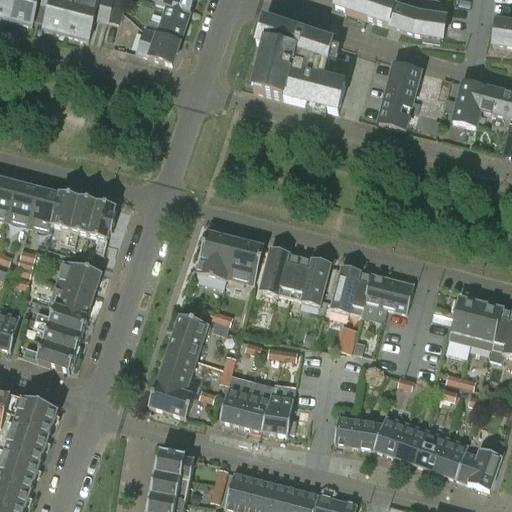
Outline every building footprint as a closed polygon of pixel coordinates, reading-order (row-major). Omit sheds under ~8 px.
[(0,0),(0,22),(10,25),(16,0),(0,0)] [(16,0),(10,25),(32,31),(38,9),(37,9),(38,0),(16,0)] [(38,0),(37,9),(38,9),(50,12),(44,34),(66,40),(76,1),(72,0),(38,0)] [(99,0),(97,6),(76,1),(66,40),(89,46),(94,24),(107,27),(108,26),(111,14),(114,3),(114,0),(99,0)] [(156,0),(155,7),(156,7),(190,18),(195,0),(156,0)] [(443,44),(446,23),(418,19),(407,16),(388,9),(391,0),(339,0),(335,14),(413,40),(443,44)] [(448,8),(447,8),(423,0),(412,0),(407,16),(418,19),(446,23),(448,8)] [(114,3),(111,14),(123,17),(126,6),(114,3)] [(150,24),(145,36),(158,40),(157,41),(180,48),(190,18),(156,7),(150,24)] [(120,29),(123,17),(111,14),(108,26),(120,29)] [(511,53),(511,22),(511,29),(496,27),(492,51),(511,53)] [(334,48),(264,25),(257,48),(265,50),(254,96),(338,118),(346,90),(324,85),(334,48)] [(172,70),(180,48),(157,41),(158,40),(145,36),(137,58),(172,70)] [(395,69),(379,129),(405,136),(421,76),(395,69)] [(455,118),(453,127),(477,133),(482,116),(488,93),(463,87),(458,107),(455,118)] [(511,123),(511,99),(488,93),(482,116),(511,123)] [(0,224),(6,226),(16,188),(0,183),(0,224)] [(6,226),(29,232),(39,193),(16,188),(6,226)] [(52,238),(54,232),(62,198),(60,198),(60,199),(39,193),(29,232),(52,238)] [(59,248),(67,250),(79,203),(62,198),(54,232),(63,234),(59,248)] [(97,207),(79,203),(67,250),(75,253),(79,238),(89,241),(97,207)] [(116,212),(97,207),(89,241),(99,244),(95,258),(104,260),(116,212)] [(226,286),(227,283),(226,282),(236,244),(207,236),(200,262),(201,263),(197,278),(226,286)] [(236,244),(226,282),(227,283),(255,290),(265,251),(236,244)] [(271,253),(260,296),(278,301),(279,300),(290,303),(301,262),(289,259),(289,258),(271,253)] [(21,263),(35,267),(37,259),(23,255),(21,263)] [(0,266),(9,270),(12,262),(0,257),(0,266)] [(312,265),(301,262),(290,303),(302,306),(301,307),(320,312),(331,269),(312,264),(312,265)] [(19,270),(33,274),(35,267),(21,263),(19,270)] [(102,278),(64,265),(56,288),(94,300),(102,278)] [(19,270),(17,279),(31,282),(33,274),(19,270)] [(362,321),(365,308),(364,308),(372,279),(371,279),(371,280),(360,278),(360,276),(342,271),(331,315),(349,319),(350,318),(362,321)] [(364,308),(365,308),(407,319),(414,290),(372,279),(364,308)] [(15,282),(13,290),(27,294),(29,285),(15,282)] [(56,288),(49,311),(55,313),(55,312),(87,322),(94,300),(56,288)] [(470,349),(481,307),(459,302),(458,306),(455,305),(452,316),(456,317),(449,344),(470,349)] [(502,313),(481,307),(470,349),(492,355),(502,313)] [(38,317),(35,325),(82,340),(88,322),(87,322),(55,312),(55,313),(52,321),(38,317)] [(216,326),(219,317),(203,312),(201,321),(216,326)] [(511,361),(511,316),(503,314),(503,313),(502,313),(492,355),(489,365),(501,367),(503,359),(511,361)] [(0,315),(0,353),(11,356),(20,321),(0,315)] [(219,317),(216,326),(218,326),(228,330),(230,330),(233,322),(219,317)] [(180,320),(169,355),(197,364),(209,330),(180,320)] [(43,347),(76,358),(82,340),(35,325),(33,333),(47,337),(43,347)] [(306,337),(303,349),(313,352),(316,340),(306,337)] [(351,358),(354,346),(339,342),(336,354),(351,358)] [(76,358),(43,347),(40,357),(26,352),(23,361),(70,377),(76,358)] [(262,352),(248,347),(245,355),(259,360),(262,352)] [(353,360),(363,361),(366,349),(357,347),(353,360)] [(268,362),(283,364),(285,356),(269,353),(268,362)] [(169,355),(158,388),(186,397),(197,364),(169,355)] [(297,357),(285,356),(283,364),(296,366),(297,357)] [(227,360),(223,374),(232,377),(236,363),(227,360)] [(229,390),(232,377),(223,374),(219,388),(229,390)] [(446,387),(459,391),(462,382),(448,379),(446,387)] [(414,386),(400,382),(398,391),(412,394),(414,386)] [(475,386),(462,382),(459,391),(473,394),(475,386)] [(251,396),(241,431),(261,437),(271,401),(274,391),(253,386),(251,396)] [(186,397),(158,388),(157,387),(149,411),(186,424),(194,400),(186,397)] [(219,426),(241,431),(251,396),(229,390),(219,426)] [(426,398),(440,402),(443,394),(428,390),(426,398)] [(216,399),(202,394),(199,404),(213,408),(216,399)] [(457,397),(443,394),(440,402),(454,406),(457,397)] [(0,437),(12,441),(0,475),(0,511),(25,511),(31,498),(30,498),(33,487),(34,488),(40,471),(39,470),(43,460),(49,443),(48,443),(52,433),(53,433),(58,417),(41,410),(23,405),(23,406),(0,399),(0,437)] [(271,401),(261,437),(288,441),(289,437),(294,438),(296,425),(291,425),(294,404),(271,401)] [(484,404),(470,401),(468,409),(482,413),(484,404)] [(386,420),(383,429),(373,455),(394,462),(407,427),(386,420)] [(334,449),(373,455),(383,429),(338,422),(334,449)] [(394,462),(415,469),(427,435),(407,427),(394,462)] [(415,469),(435,477),(447,442),(427,435),(415,469)] [(435,477),(456,484),(466,457),(469,450),(447,442),(435,477)] [(466,457),(456,484),(490,496),(502,462),(504,454),(483,447),(480,454),(477,461),(466,457)] [(156,479),(190,486),(194,464),(160,457),(156,479)] [(214,491),(223,493),(227,476),(219,474),(214,491)] [(233,478),(224,511),(247,511),(255,484),(233,478)] [(151,501),(186,507),(190,486),(156,479),(151,501)] [(270,511),(276,489),(255,484),(247,511),(270,511)] [(293,511),(297,495),(276,489),(270,511),(293,511)] [(223,493),(214,491),(211,506),(219,508),(223,493)] [(314,511),(318,500),(297,495),(293,511),(314,511)] [(357,511),(358,511),(318,500),(314,511),(357,511)] [(149,511),(184,511),(186,507),(151,501),(149,511)]
